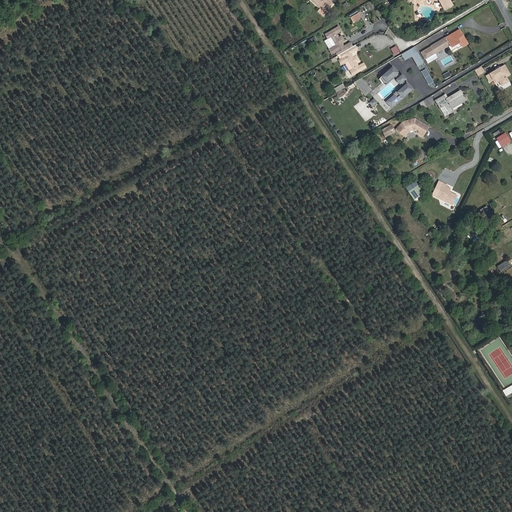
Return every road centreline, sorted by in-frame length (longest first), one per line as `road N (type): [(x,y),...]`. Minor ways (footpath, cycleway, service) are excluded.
road 1 (track): [(511,420),(239,0)]
road 2 (track): [(187,511),(0,234)]
